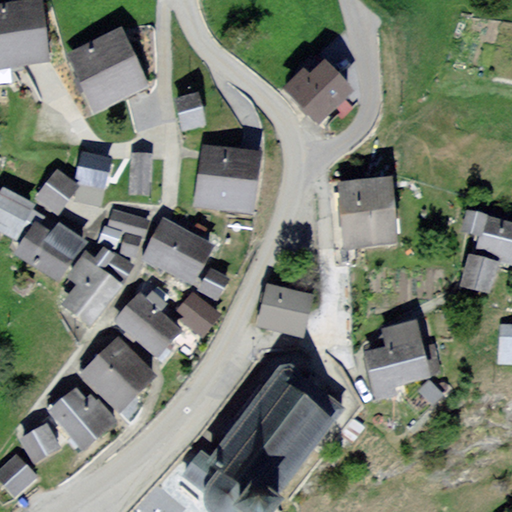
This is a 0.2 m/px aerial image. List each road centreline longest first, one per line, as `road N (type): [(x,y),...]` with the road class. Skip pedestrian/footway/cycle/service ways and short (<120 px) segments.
road 1 (residential): [(294,162),(275,239),(221,355),(152,441),(56,511)]
road 2 (residential): [(294,162),(327,153),(365,120),(367,67),(350,0)]
road 3 (residential): [(187,0),(212,55),(271,104),(294,162)]
